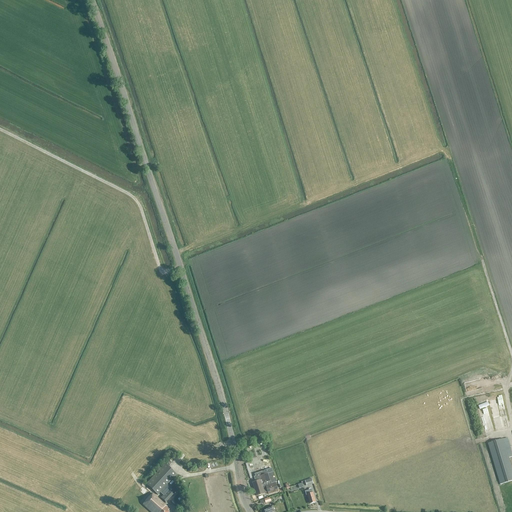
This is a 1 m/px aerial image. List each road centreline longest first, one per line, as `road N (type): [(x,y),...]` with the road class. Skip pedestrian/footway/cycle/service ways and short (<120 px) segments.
road 1 (tertiary): [(248,511),(226,413),(92,0)]
road 2 (track): [(180,267),(161,270),(136,197),(0,129)]
